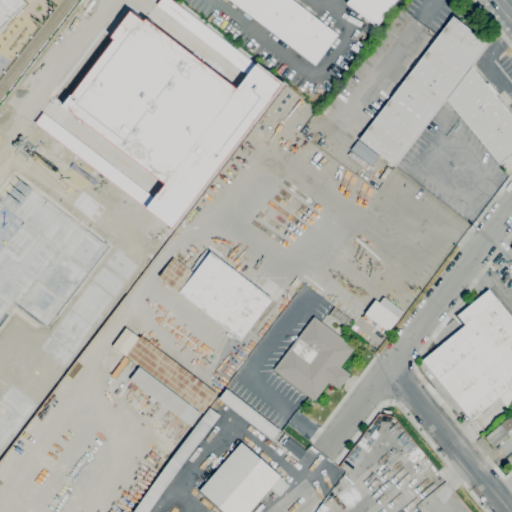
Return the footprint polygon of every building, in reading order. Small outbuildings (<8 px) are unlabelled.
[(0,0),(0,30),(27,3),(24,0),(0,0)] [(315,65),(230,0),(228,0),(226,2),(223,0),(294,0),(339,34),(315,65)] [(396,0),(377,26),(347,3),(349,0),(396,0)] [(64,104),(113,40),(110,37),(119,25),(116,23),(128,6),(237,89),(257,63),(285,84),(174,229),(149,211),(169,184),(64,104)] [(395,166),(360,138),(453,16),(489,44),(395,166)] [(473,66),(511,114),(511,153),(500,164),(447,99),(473,66)] [(372,165),(351,149),(359,139),(380,155),(372,165)] [(368,170),(348,154),(351,151),(371,166),(368,170)] [(0,188),(0,324),(12,309),(30,324),(50,328),(114,244),(15,169),(0,188)] [(241,340),(179,293),(180,292),(159,276),(173,257),(191,270),(195,265),(194,264),(202,254),(203,255),(207,249),(210,252),(272,299),(241,340)] [(511,409),(510,411),(499,397),(471,420),(422,360),(464,326),(456,317),(488,290),(511,319),(511,409)] [(388,332),(365,314),(375,300),(379,303),(384,296),(403,311),(398,318),(399,318),(388,332)] [(314,400),(274,369),(314,317),(354,348),(340,367),(350,374),(338,389),(329,381),(314,400)] [(140,366),(126,355),(141,336),(218,394),(203,413),(201,412),(140,366)] [(201,412),(191,426),(156,400),(154,404),(148,400),(151,396),(130,380),(140,366),(201,412)] [(494,447),(485,437),(511,414),(511,427),(506,433),(508,435),(494,447)] [(300,460),(282,447),(289,438),(306,451),(300,460)] [(248,511),(222,511),(199,490),(242,442),(281,477),(248,511)]
